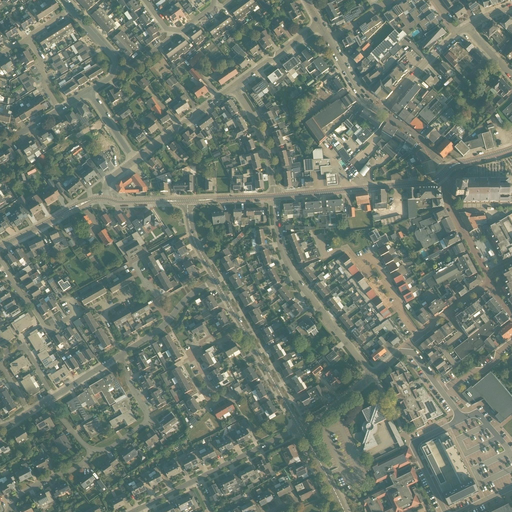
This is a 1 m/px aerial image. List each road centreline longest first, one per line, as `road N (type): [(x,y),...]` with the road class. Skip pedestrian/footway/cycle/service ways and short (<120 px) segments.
road 1 (residential): [(290,271),(342,249),(357,261),(371,258),(418,337)]
road 2 (residential): [(274,197),(442,175)]
road 3 (residential): [(235,402),(230,394),(210,406),(191,349),(242,328)]
road 4 (residential): [(90,450),(110,448),(147,420),(119,357)]
road 5 (residential): [(372,376),(290,271)]
road 6 (residential): [(445,511),(412,444),(462,419)]
road 7 (residential): [(134,160),(231,89)]
